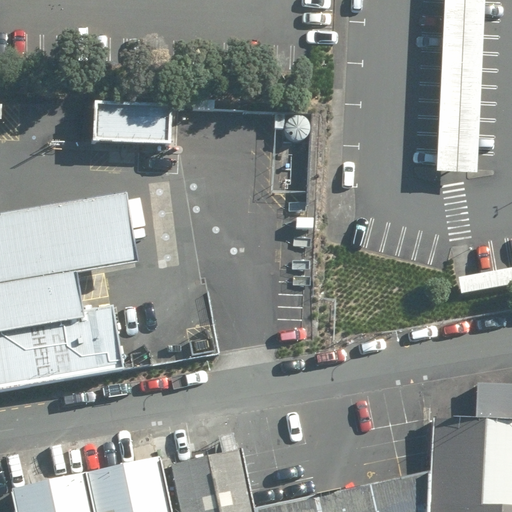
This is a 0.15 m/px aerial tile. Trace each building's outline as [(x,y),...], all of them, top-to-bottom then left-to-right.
[(457,171),(477,172),(484,0),(445,0),(438,170),(457,171)] [(102,123),(101,142),(179,147),(180,127),(181,108),(104,104),(102,123)] [(0,336),(94,320),(92,313),(86,275),(147,265),(135,196),(0,218),(0,336)] [(511,284),(511,269),(457,279),(459,293),(511,284)] [(0,392),(131,370),(120,308),(92,313),(0,328),(0,392)] [(511,511),(511,421),(438,419),(436,473),(434,511),(511,511)] [(260,511),(260,509),(249,450),(168,468),(164,459),(17,489),(21,511),(260,511)] [(434,511),(436,473),(260,509),(260,511),(434,511)]
